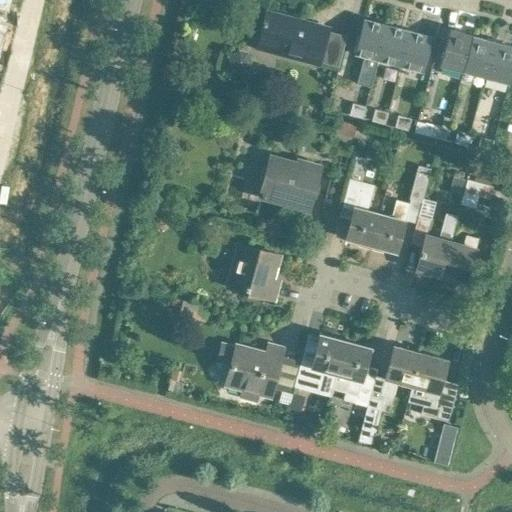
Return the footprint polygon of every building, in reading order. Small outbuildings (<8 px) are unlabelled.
[(267,12),(262,28),(257,29),(254,32),(252,37),(254,41),(258,44),(257,48),(318,64),(323,47),(328,28),(327,28),(326,31),(287,20),(288,17),(267,12)] [(378,58),(386,25),(363,19),(354,52),(364,55),(357,83),(370,87),(377,58),(378,58)] [(400,64),(409,31),(386,25),(378,58),(400,64)] [(463,70),(472,35),(472,33),(464,31),(464,33),(449,29),(440,64),(463,70)] [(409,31),(400,64),(423,71),(432,37),(409,31)] [(485,76),(495,39),(487,37),(486,39),(472,35),(463,70),(485,76)] [(495,39),(485,76),(507,82),(511,66),(511,46),(503,44),(503,42),(495,39)] [(204,79),(185,74),(182,87),(201,92),(204,79)] [(366,107),(352,103),(349,116),(362,119),(366,107)] [(375,109),(372,121),(385,125),(388,113),(375,109)] [(410,119),(398,116),(395,127),(407,130),(410,119)] [(447,129),(435,126),(434,127),(418,122),(415,132),(444,140),(447,129)] [(457,132),(455,143),(467,146),(470,135),(457,132)] [(308,210),(319,169),(270,156),(260,197),(308,210)] [(431,169),(418,166),(410,199),(422,202),(431,169)] [(371,249),(380,213),(367,210),(371,192),(374,182),(362,180),(350,176),(342,205),(354,208),(345,239),(346,239),(347,238),(359,241),(358,245),(371,249)] [(463,194),(466,180),(453,176),(450,190),(463,194)] [(466,180),(463,194),(460,203),(475,207),(478,195),(489,198),(492,186),(473,180),(467,179),(467,180),(466,180)] [(432,207),(446,210),(450,194),(436,191),(432,207)] [(380,213),(371,249),(382,251),(383,248),(395,251),(395,252),(396,252),(409,202),(394,198),(390,216),(380,213)] [(441,276),(451,239),(457,216),(444,213),(438,235),(428,232),(431,218),(418,214),(411,243),(422,246),(416,269),(441,276)] [(451,239),(441,276),(466,283),(478,238),(466,235),(464,242),(451,239)] [(279,255),(259,249),(239,244),(227,286),(264,296),(283,301),(283,300),(274,298),(278,281),(272,279),(275,271),(279,255)] [(345,341),(320,333),(312,365),(300,361),(294,385),(320,392),(320,389),(331,393),(337,372),(345,341)] [(367,405),(374,381),(362,378),(370,348),(345,341),(337,372),(351,375),(345,398),(367,405)] [(271,396),(283,347),(268,343),(264,362),(254,359),(256,350),(236,345),(236,346),(232,345),(222,342),(217,361),(230,365),(226,384),(242,388),(240,397),(256,402),(259,393),(271,396)] [(412,385),(420,353),(393,345),(385,377),(387,377),(386,379),(375,376),(374,381),(367,405),(361,428),(362,428),(358,441),(369,444),(372,431),(375,431),(380,410),(389,413),(397,381),(412,385)] [(420,353),(412,385),(426,389),(419,412),(431,415),(449,420),(456,392),(440,388),(448,360),(436,357),(437,356),(432,355),(432,356),(420,353)] [(302,417),(295,407),(288,411),(295,422),(302,417)]
